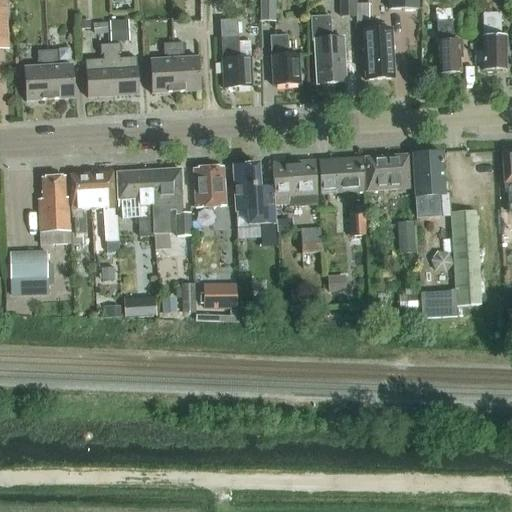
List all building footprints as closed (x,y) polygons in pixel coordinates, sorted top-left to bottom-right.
[(0,0),(0,51),(9,51),(5,0),(0,0)] [(275,23),(274,0),(261,0),(261,23),(275,23)] [(339,0),(340,23),(356,23),(355,0),(339,0)] [(418,0),(388,0),(389,11),(419,11),(418,0)] [(474,0),(475,14),(491,14),(490,0),(474,0)] [(369,5),(356,5),(356,23),(369,23),(369,5)] [(438,44),(437,44),(438,76),(461,75),(460,60),(462,60),(461,43),(454,43),(452,23),(451,11),(436,12),(437,23),(438,44)] [(483,39),(482,39),(482,72),(485,72),(488,75),(493,75),(495,72),(506,72),(506,39),(501,39),(501,15),(483,15),(483,39)] [(314,42),(317,86),(346,84),(343,39),(331,40),(330,18),(311,19),(313,42),(314,42)] [(91,31),(91,22),(80,23),(80,31),(91,31)] [(128,22),(110,23),(111,44),(129,43),(128,22)] [(220,23),(224,91),(252,89),(250,60),(239,61),(237,22),(220,23)] [(94,36),(108,35),(108,25),(94,26),(94,36)] [(391,30),(362,32),(365,83),(394,81),(391,30)] [(301,86),(299,57),(288,58),(287,38),(270,39),(273,88),(301,86)] [(176,95),(173,45),(163,46),(164,57),(167,57),(167,61),(150,62),(152,96),(176,95)] [(173,45),(176,95),(201,93),(198,59),(181,60),(181,56),(184,56),(183,45),(173,45)] [(110,47),(113,99),(139,97),(137,60),(119,61),(118,55),(121,55),(120,46),(110,47)] [(113,99),(110,47),(100,47),(101,57),(103,56),(103,62),(85,63),(88,100),(113,99)] [(47,53),(50,102),(75,101),(73,67),(55,68),(55,63),(58,63),(57,52),(47,53)] [(50,102),(47,53),(37,53),(38,64),(41,64),(41,69),(24,70),(26,104),(50,102)] [(511,151),(502,152),(504,190),(508,190),(509,213),(511,212),(511,151)] [(412,157),(415,199),(438,198),(439,207),(450,206),(449,196),(445,197),(442,155),(412,157)] [(408,157),(365,160),(367,193),(410,191),(408,157)] [(362,160),(319,163),(321,197),(364,194),(362,160)] [(318,205),(317,197),(315,163),(272,165),(275,207),(318,205)] [(273,190),(260,191),(258,167),(233,169),(236,215),(248,214),(249,228),(275,227),(273,190)] [(223,170),(193,171),(196,210),(226,208),(223,170)] [(152,173),(153,221),(154,236),(170,235),(169,212),(176,212),(177,217),(176,217),(177,238),(191,238),(190,215),(183,216),(181,172),(152,173)] [(153,221),(152,173),(117,175),(118,208),(121,208),(122,220),(138,219),(138,222),(153,221)] [(112,174),(90,176),(93,212),(104,211),(105,243),(107,243),(108,253),(118,252),(116,219),(114,219),(114,210),(112,174)] [(82,212),(93,212),(90,176),(69,177),(71,213),(72,213),(73,218),(75,218),(76,234),(85,234),(84,218),(82,218),(82,212)] [(71,245),(70,235),(69,200),(66,200),(66,179),(41,180),(42,201),(38,202),(40,235),(39,235),(40,246),(71,245)] [(367,238),(365,208),(347,209),(349,239),(367,238)] [(450,214),(455,292),(456,309),(481,307),(476,213),(450,214)] [(292,221),(277,222),(277,234),(293,234),(292,221)] [(414,224),(397,225),(399,255),(415,254),(415,252),(418,252),(416,225),(414,225),(414,224)] [(300,231),(302,256),(322,255),(321,229),(300,231)] [(48,267),(47,253),(10,254),(11,279),(12,299),(49,298),(48,267)] [(446,275),(453,266),(449,256),(438,254),(431,263),(435,273),(446,275)] [(114,283),(113,270),(100,271),(101,284),(114,283)] [(346,277),(328,278),(329,293),(347,292),(346,277)] [(182,286),(183,299),(183,314),(195,314),(193,286),(182,286)] [(202,287),(202,314),(235,314),(235,287),(202,287)] [(456,309),(455,292),(420,295),(422,321),(456,319),(456,309)] [(418,309),(417,297),(399,298),(400,310),(418,309)] [(162,299),(162,315),(176,315),(176,299),(162,299)] [(122,312),(108,312),(108,320),(122,320),(122,312)]
